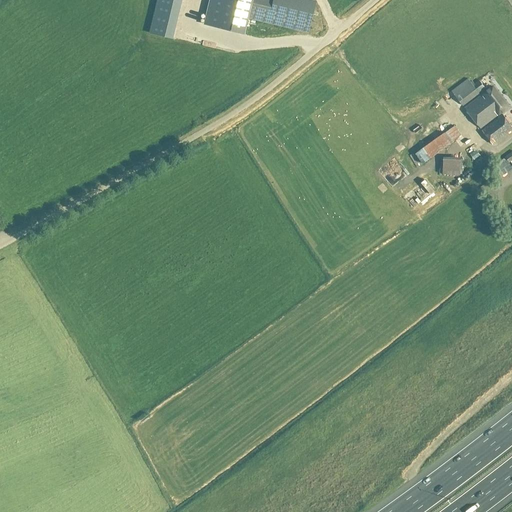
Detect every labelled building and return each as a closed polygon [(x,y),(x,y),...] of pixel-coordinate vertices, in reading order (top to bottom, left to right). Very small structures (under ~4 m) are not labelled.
[(181,0),(156,0),(151,23),(174,28),(181,0)] [(247,0),(210,0),(205,24),(240,32),(244,16),(247,0)] [(273,0),(247,0),(244,16),(268,23),(273,0)] [(316,1),(310,0),(273,0),(268,23),(308,33),(316,1)] [(473,85),(468,78),(451,91),(463,106),(480,93),(480,92),(486,88),(479,80),(473,85)] [(493,86),(464,108),(480,128),(508,106),(493,86)] [(511,126),(503,114),(482,130),(492,144),(511,128),(511,126)] [(435,122),(402,144),(406,150),(393,158),(398,164),(444,134),(435,122)] [(453,127),(445,134),(453,143),(461,136),(453,127)] [(429,159),(450,142),(444,134),(422,151),(429,159)] [(509,163),(511,160),(511,150),(505,156),(505,157),(493,165),(496,168),(507,160),(509,163)] [(443,156),(442,174),(460,175),(461,157),(443,156)] [(425,180),(403,198),(413,210),(435,192),(425,180)]
